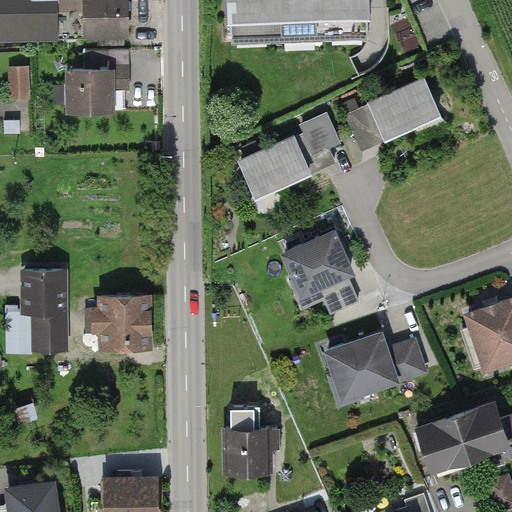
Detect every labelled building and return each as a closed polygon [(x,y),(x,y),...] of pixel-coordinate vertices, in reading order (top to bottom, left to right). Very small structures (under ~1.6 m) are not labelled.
[(0,0),(0,39),(63,38),(62,10),(92,9),(93,35),(136,33),(134,0),(0,0)] [(379,0),(232,0),(233,41),(380,39),(379,0)] [(32,63),(13,64),(15,98),(34,97),(32,63)] [(122,65),(71,67),(73,110),(123,109),(122,65)] [(433,76),(347,116),(364,151),(449,111),(433,76)] [(322,124),(246,160),(262,193),(338,158),(322,124)] [(354,265),(336,222),(282,246),(307,302),(324,294),(331,308),(357,296),(345,269),(354,265)] [(72,263),(23,265),(25,304),(7,304),(9,353),(37,352),(37,344),(74,343),(72,263)] [(160,339),(158,287),(104,289),(105,341),(160,339)] [(511,292),(468,308),(486,360),(511,350),(511,292)] [(424,365),(415,338),(389,347),(380,323),(324,343),(342,394),(424,365)] [(511,420),(504,398),(419,427),(434,472),(511,445),(511,420)] [(280,422),(234,423),(234,464),(281,463),(280,422)] [(165,511),(165,470),(107,471),(107,511),(165,511)] [(68,511),(63,475),(15,482),(18,501),(0,504),(0,511),(68,511)]
